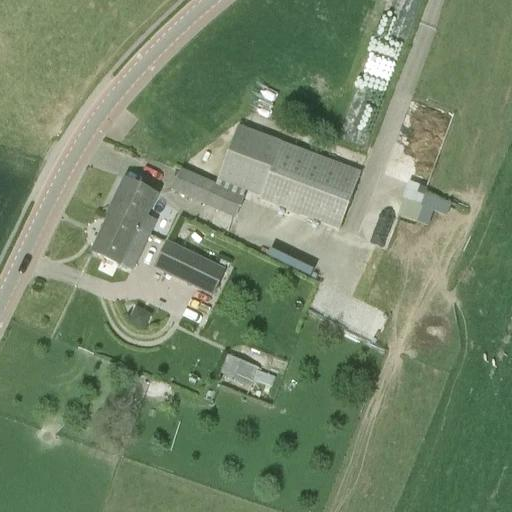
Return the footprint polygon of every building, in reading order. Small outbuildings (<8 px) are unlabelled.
[(359,174),(281,145),(237,127),(217,181),(261,198),(259,202),(338,231),(359,174)] [(243,199),(180,171),(171,192),(235,219),(243,199)] [(155,197),(142,190),(124,181),(108,216),(139,231),(155,197)] [(410,184),(399,218),(430,229),(438,207),(419,201),(423,189),(410,184)] [(149,236),(139,231),(108,216),(107,217),(109,217),(92,254),(132,273),(149,236)] [(224,272),(165,244),(154,270),(212,298),(224,272)] [(127,325),(143,332),(151,316),(135,309),(127,325)] [(222,375),(251,387),(259,369),(229,357),(222,375)]
